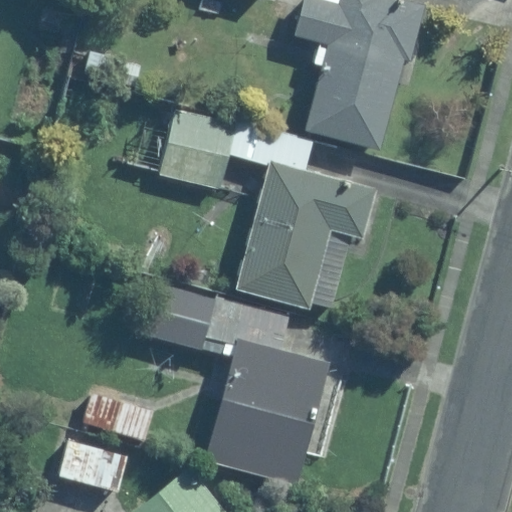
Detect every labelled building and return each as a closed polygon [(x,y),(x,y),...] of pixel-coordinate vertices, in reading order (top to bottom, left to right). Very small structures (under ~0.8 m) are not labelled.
[(324,72),(307,130),(379,150),(418,13),(373,0),(342,0),(340,8),(312,0),(302,0),(291,40),(314,46),(307,68),(324,72)] [(225,155),(267,165),(236,295),(313,313),(332,234),(365,241),(377,193),(306,176),(315,141),(168,106),(151,178),(216,193),(225,155)] [(147,336),(230,359),(202,460),(299,487),(332,365),(280,350),(289,319),(162,284),(147,336)] [(154,403),(89,382),(76,423),(141,443),(154,403)] [(62,440),(53,474),(112,490),(121,457),(62,440)] [(221,511),(189,469),(132,511),(221,511)]
